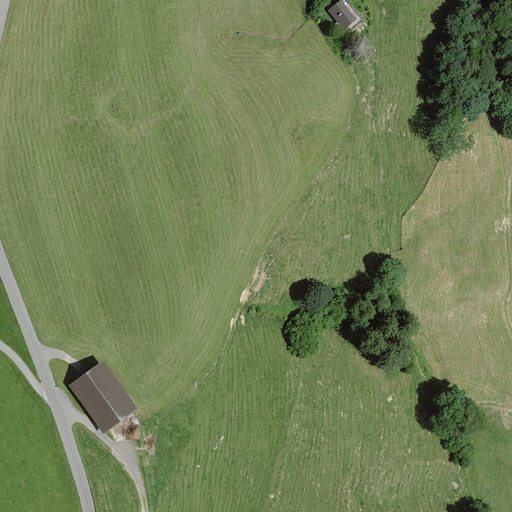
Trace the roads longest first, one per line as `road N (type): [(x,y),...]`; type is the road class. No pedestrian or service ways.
road 1 (tertiary): [(58,407),(0,254)]
road 2 (track): [(58,407),(124,458),(145,511)]
